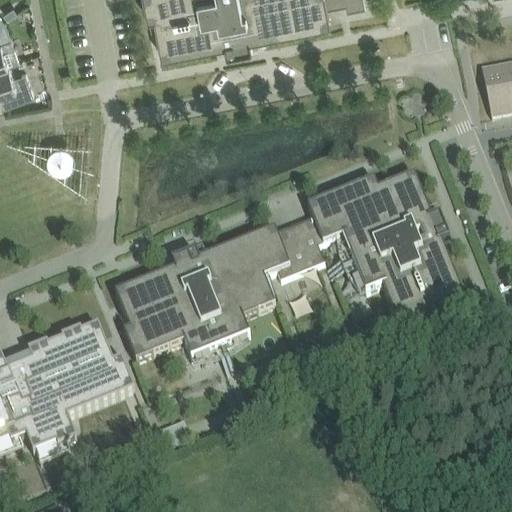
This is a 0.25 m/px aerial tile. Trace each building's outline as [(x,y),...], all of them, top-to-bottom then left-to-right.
[(144,0),(148,18),(155,17),(163,56),(226,44),(227,52),(253,47),(251,39),(332,23),(329,8),(346,4),(347,10),(366,7),(364,0),(144,0)] [(15,7),(5,13),(9,19),(19,12),(15,7)] [(0,68),(20,61),(6,21),(0,24),(0,68)] [(20,62),(20,61),(0,68),(0,94),(4,93),(8,106),(35,97),(27,74),(15,78),(10,66),(20,62)] [(482,72),(492,122),(493,122),(492,120),(511,116),(511,67),(483,73),(483,72),(482,72)] [(175,273),(115,297),(130,334),(124,336),(136,366),(184,347),(191,363),(250,339),(243,323),(276,310),(265,282),(277,277),(281,285),(325,267),(318,251),(343,241),(366,297),(382,291),(402,339),(432,327),(430,321),(466,306),(442,246),(450,243),(440,219),(432,222),(415,179),(378,193),(374,183),(307,210),(313,223),(277,237),(275,233),(199,263),(196,256),(172,265),(175,273)] [(0,447),(10,443),(11,447),(26,441),(33,457),(57,447),(59,451),(77,444),(68,421),(134,394),(122,363),(113,366),(98,327),(28,355),(32,365),(7,375),(0,357),(0,447)] [(357,355),(305,376),(313,395),(365,374),(357,355)] [(183,426),(153,438),(160,458),(191,445),(183,426)]
